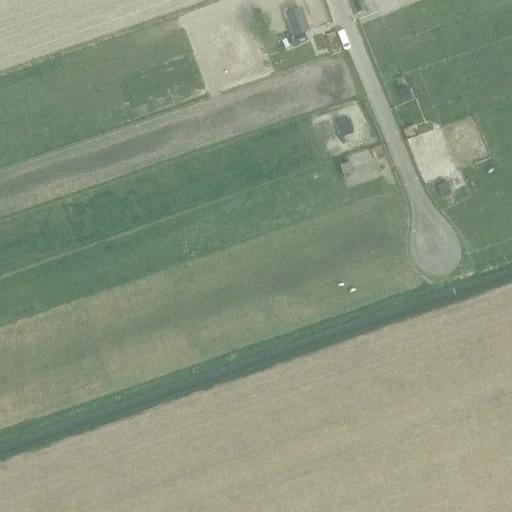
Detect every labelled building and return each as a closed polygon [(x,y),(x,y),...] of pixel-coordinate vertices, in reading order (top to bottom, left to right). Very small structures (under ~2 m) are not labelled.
[(299,9),(285,14),(294,36),(303,32),(307,30),(299,9)] [(303,32),(294,36),(296,43),(305,39),(303,32)] [(408,87),(399,90),(404,102),(413,99),(408,87)] [(426,135),(418,138),(424,151),(432,148),(426,135)] [(348,162),(339,165),(343,177),(352,174),(348,162)] [(445,181),(437,184),(442,196),(450,192),(445,181)]
